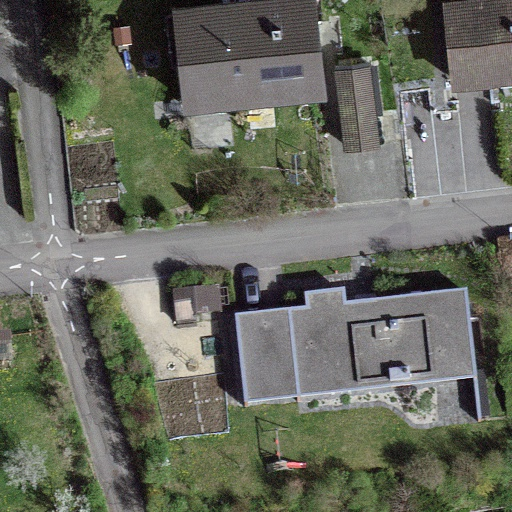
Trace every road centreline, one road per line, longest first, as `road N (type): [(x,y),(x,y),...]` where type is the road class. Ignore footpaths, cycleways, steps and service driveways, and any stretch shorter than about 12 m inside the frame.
road 1 (residential): [(511,217),(57,269)]
road 2 (residential): [(57,269),(30,0)]
road 3 (residential): [(123,511),(57,269)]
